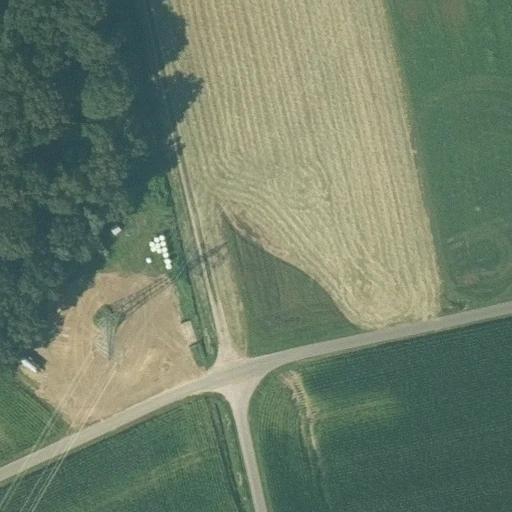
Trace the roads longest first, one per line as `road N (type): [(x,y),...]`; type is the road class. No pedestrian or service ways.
road 1 (track): [(231,374),(147,0)]
road 2 (unclassified): [(231,374),(511,306)]
road 3 (unclassified): [(0,474),(231,374)]
road 4 (unclassified): [(261,511),(231,374)]
